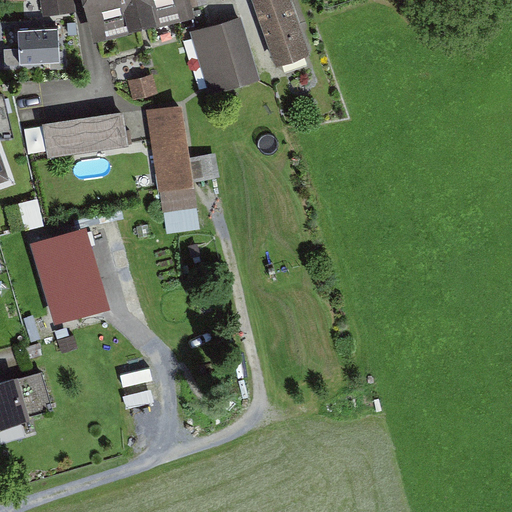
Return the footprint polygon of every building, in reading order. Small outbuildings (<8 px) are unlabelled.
[(41,0),(44,15),(76,11),(74,0),(41,0)] [(85,0),(94,37),(145,25),(138,0),(85,0)] [(138,0),(145,25),(195,12),(192,0),(138,0)] [(289,0),(253,0),(275,61),(307,50),(289,0)] [(260,76),(241,14),(190,30),(209,92),(260,76)] [(57,32),(20,34),(22,63),(59,61),(57,32)] [(128,79),(133,99),(159,93),(154,73),(128,79)] [(0,138),(13,138),(3,95),(0,95),(0,138)] [(183,102),(147,107),(159,190),(195,185),(183,102)] [(44,120),(49,156),(129,144),(124,108),(44,120)] [(39,196),(19,201),(27,228),(46,223),(39,196)] [(110,309),(87,229),(30,245),(54,326),(110,309)] [(124,374),(131,406),(158,400),(151,368),(124,374)] [(42,369),(20,376),(31,415),(54,408),(42,369)] [(19,373),(0,378),(0,424),(31,415),(20,376),(19,373)]
